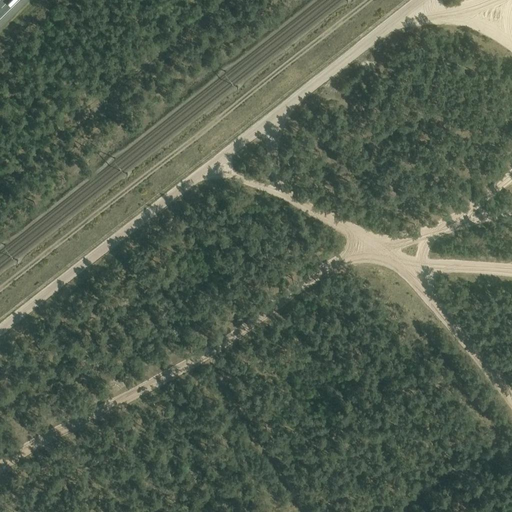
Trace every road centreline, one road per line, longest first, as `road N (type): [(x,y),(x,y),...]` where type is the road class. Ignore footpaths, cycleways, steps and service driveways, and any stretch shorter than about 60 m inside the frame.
road 1 (track): [(511,208),(340,260),(152,384),(0,466)]
road 2 (track): [(0,289),(368,0)]
road 3 (track): [(511,397),(412,271),(279,191),(208,169)]
road 4 (track): [(418,0),(208,169)]
road 5 (track): [(0,330),(208,169)]
